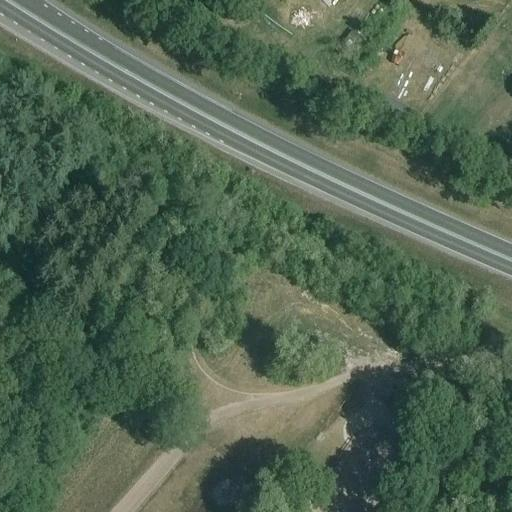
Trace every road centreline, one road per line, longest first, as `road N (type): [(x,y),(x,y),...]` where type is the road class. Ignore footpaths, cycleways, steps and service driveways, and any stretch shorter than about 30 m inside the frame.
road 1 (track): [(511,338),(245,217),(0,74)]
road 2 (trunk): [(511,260),(227,128),(5,0)]
road 3 (track): [(511,348),(361,372),(285,398)]
road 4 (track): [(246,406),(185,441),(126,511)]
